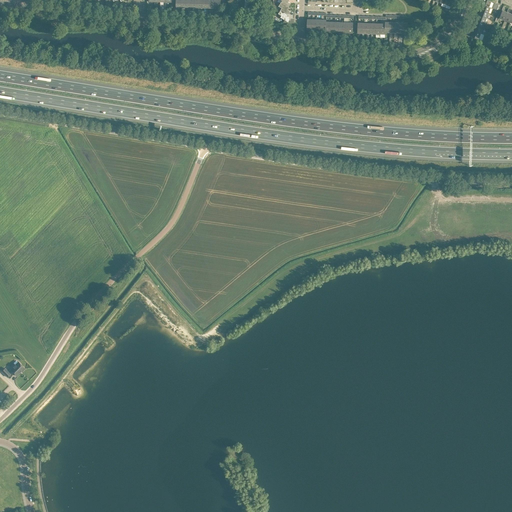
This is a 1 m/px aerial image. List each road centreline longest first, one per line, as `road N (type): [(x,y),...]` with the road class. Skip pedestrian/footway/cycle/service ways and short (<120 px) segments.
road 1 (motorway): [(511,138),(301,122),(0,75)]
road 2 (motorway): [(0,92),(299,139),(511,154)]
road 3 (unclassified): [(0,419),(85,309),(169,226),(204,147)]
road 4 (unclassified): [(511,182),(204,147)]
road 5 (unclassified): [(204,147),(0,113)]
road 6 (residential): [(468,0),(444,41),(411,58),(301,40)]
road 7 (residential): [(301,40),(138,21)]
